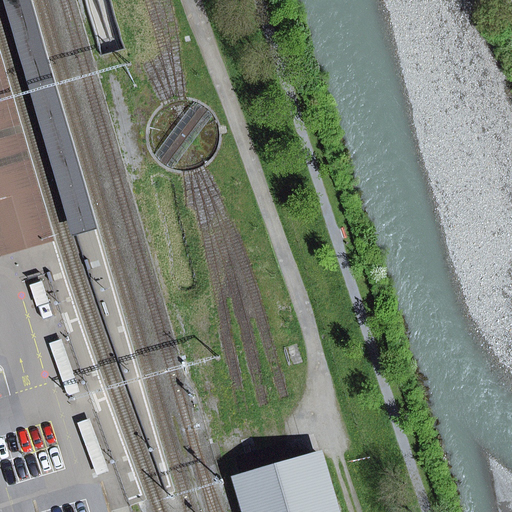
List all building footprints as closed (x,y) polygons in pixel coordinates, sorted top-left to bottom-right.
[(38,242),(46,240),(0,82),(0,196),(2,203),(0,203),(0,205),(3,216),(13,249),(38,242)] [(41,305),(50,303),(43,283),(31,287),(37,307),(41,305)] [(290,302),(275,306),(281,330),(297,326),(290,302)] [(50,303),(41,305),(45,318),(54,315),(50,303)] [(62,339),(50,343),(69,397),(81,392),(62,339)] [(298,339),(283,344),(289,363),(304,359),(298,339)] [(90,418),(78,423),(97,476),(109,472),(90,418)] [(241,480),(250,511),(337,511),(322,457),(303,462),(282,468),(261,474),(241,480)]
